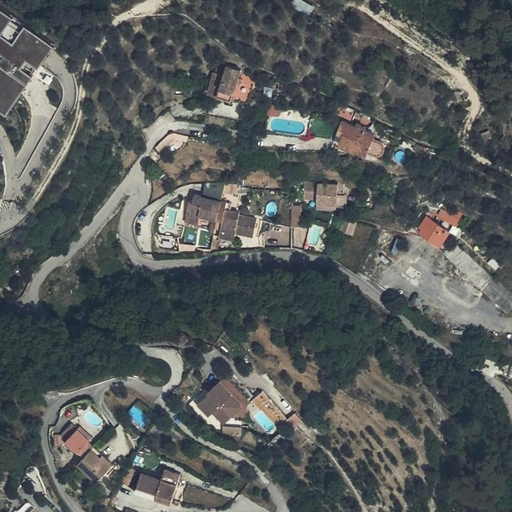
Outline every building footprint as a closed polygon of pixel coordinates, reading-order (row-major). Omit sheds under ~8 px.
[(0,62),(0,106),(8,113),(60,44),(31,22),(17,39),(5,30),(19,13),(1,0),(0,0),(0,47),(7,53),(0,62)] [(237,86),(238,80),(239,76),(246,77),(247,70),(242,69),(243,65),(229,62),(227,67),(222,66),(219,74),(216,73),(210,96),(232,101),(237,86)] [(340,113),(353,118),(354,115),(337,109),(334,115),(339,117),(340,113)] [(355,126),(356,124),(351,121),(353,118),(340,113),(339,117),(343,118),(342,121),(355,126)] [(146,123),(140,117),(135,121),(141,127),(146,123)] [(357,123),(356,124),(355,126),(342,121),(338,131),(343,133),(340,143),(357,149),(358,147),(368,151),(369,149),(371,150),(372,150),(373,151),(376,152),(378,152),(381,151),(382,151),(383,149),(384,147),(384,146),(384,144),(384,143),(383,142),(381,141),(379,140),(373,137),(375,132),(366,128),(366,126),(357,123)] [(203,184),(200,197),(215,200),(221,201),(224,185),(203,184)] [(303,202),(317,203),(318,186),(305,185),(303,202)] [(338,187),(318,186),(317,203),(316,205),(336,206),(338,187)] [(348,203),(348,193),(340,193),(340,204),(348,203)] [(216,220),(219,208),(213,207),(215,200),(200,197),(193,195),(191,202),(188,201),(183,223),(197,226),(199,215),(216,220)] [(446,203),(439,214),(456,224),(463,212),(446,203)] [(225,209),(224,209),(222,221),(218,237),(233,240),(235,232),(253,236),(256,219),(239,215),(239,213),(225,209)] [(427,216),(434,221),(439,214),(439,213),(437,212),(435,211),(434,211),(432,210),(429,210),(425,210),(423,210),(421,212),(427,216)] [(449,231),(434,221),(427,216),(419,228),(441,243),(449,231)] [(338,230),(343,232),(351,234),(352,235),(357,219),(354,218),(351,218),(349,218),(347,218),(345,219),(344,219),(342,221),(341,221),(340,224),(339,227),(338,230)] [(351,234),(343,232),(340,238),(349,240),(351,234)] [(466,234),(456,243),(493,276),(502,268),(491,257),(466,234)] [(175,247),(174,238),(151,236),(153,249),(176,251),(175,247)] [(484,287),(508,310),(511,305),(511,293),(493,276),(456,243),(445,252),(482,288),(484,287)] [(241,405),(219,382),(207,393),(208,395),(198,404),(208,415),(213,412),(223,423),(241,405)] [(286,421),(261,392),(252,400),(277,429),(286,421)] [(69,437),(77,428),(72,423),(63,432),(69,437)] [(79,426),(77,428),(69,437),(61,445),(74,456),(77,453),(88,441),(91,438),(79,426)] [(241,437),(241,427),(222,426),(221,435),(229,435),(229,437),(241,437)] [(93,446),(88,441),(77,453),(82,457),(93,446)] [(94,447),(92,449),(110,466),(113,464),(94,447)] [(110,466),(92,449),(76,466),(95,483),(110,466)] [(135,492),(147,495),(148,490),(157,493),(155,497),(170,502),(180,474),(165,469),(161,480),(141,474),(135,492)]
